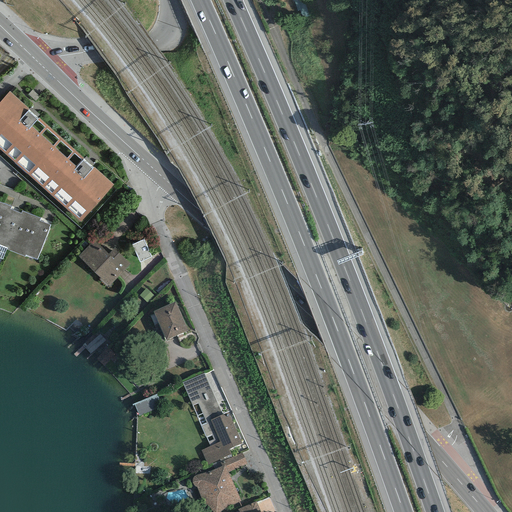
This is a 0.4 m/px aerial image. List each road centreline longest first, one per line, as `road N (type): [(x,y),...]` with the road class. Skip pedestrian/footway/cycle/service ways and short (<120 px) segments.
road 1 (motorway): [(199,0),(327,305),(402,511)]
road 2 (motorway): [(434,511),(232,0)]
road 3 (primary): [(164,180),(303,310),(485,511)]
road 4 (residential): [(164,180),(155,191),(156,220),(284,511)]
road 5 (primary): [(41,65),(164,180)]
road 6 (residential): [(168,0),(172,17),(163,38),(41,65)]
